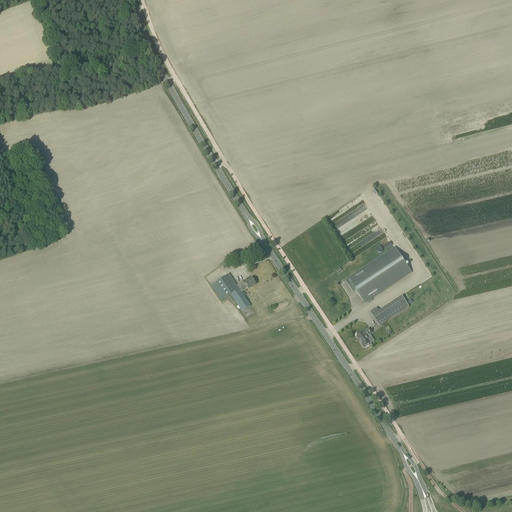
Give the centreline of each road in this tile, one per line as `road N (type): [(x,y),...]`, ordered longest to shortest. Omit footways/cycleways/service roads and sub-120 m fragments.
road 1 (tertiary): [(401,450),(261,239)]
road 2 (tertiary): [(247,217),(159,67),(133,0)]
road 3 (track): [(67,109),(63,71),(149,45)]
